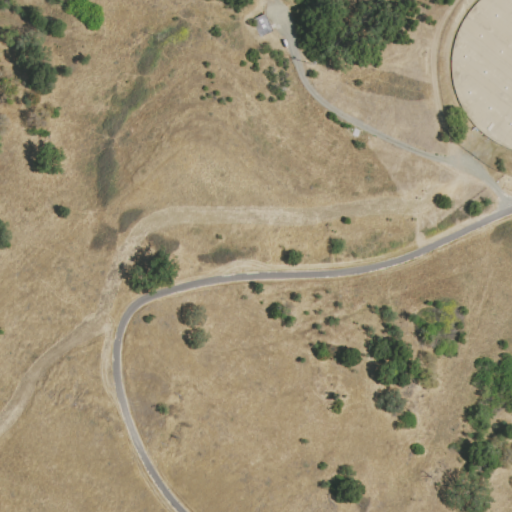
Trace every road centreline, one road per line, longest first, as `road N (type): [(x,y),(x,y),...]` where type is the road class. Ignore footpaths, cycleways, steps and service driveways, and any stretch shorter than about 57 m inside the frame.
road 1 (track): [(180,511),(147,468),(119,390),(114,359),(131,307),(145,296),(236,275),(394,262),(511,210)]
road 2 (track): [(279,0),(297,62),(320,103),(486,178),(511,204)]
